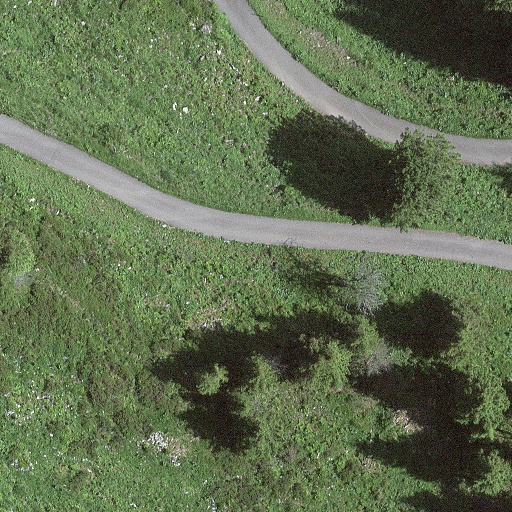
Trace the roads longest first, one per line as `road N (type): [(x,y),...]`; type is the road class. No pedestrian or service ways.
road 1 (track): [(511,264),(425,246),(284,239),(190,224),(0,132)]
road 2 (track): [(236,0),(324,111),(495,156),(511,152)]
